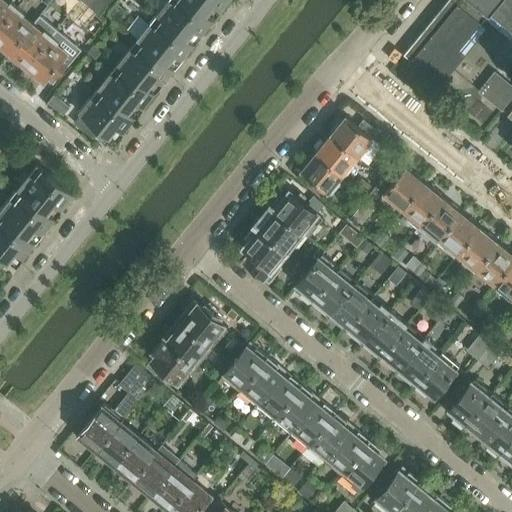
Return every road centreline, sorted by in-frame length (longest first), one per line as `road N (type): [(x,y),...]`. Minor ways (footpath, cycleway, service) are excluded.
road 1 (residential): [(511,510),(191,247)]
road 2 (tertiary): [(21,454),(191,247)]
road 3 (tertiary): [(269,0),(116,188)]
road 4 (tertiary): [(191,247),(339,65)]
road 5 (residential): [(511,207),(339,65)]
road 6 (tertiary): [(116,188),(0,333)]
road 7 (residential): [(0,92),(116,188)]
